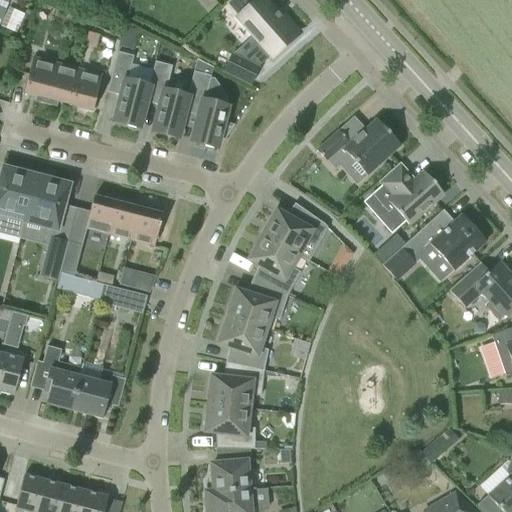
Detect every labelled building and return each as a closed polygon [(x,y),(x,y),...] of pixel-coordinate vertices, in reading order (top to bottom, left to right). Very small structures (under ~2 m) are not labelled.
[(262,0),(257,0),(251,6),(246,0),(239,0),(230,8),(238,17),(237,19),(258,43),(239,60),(231,56),(223,72),(250,85),(258,69),(257,69),(270,57),(271,58),(278,52),(278,53),(278,52),(281,49),(282,49),(282,48),(285,46),(286,46),(285,45),(288,43),(289,43),(289,42),(298,34),(284,18),(281,21),(279,19),(280,18),(279,17),(278,18),(276,15),(277,14),(276,13),(275,14),(262,0)] [(51,22),(64,27),(68,17),(56,12),(51,22)] [(68,17),(64,27),(77,33),(81,22),(68,17)] [(124,29),(122,38),(133,41),(135,31),(124,29)] [(84,47),(94,49),(98,36),(87,33),(84,47)] [(138,129),(145,103),(147,88),(126,82),(132,57),(117,53),(106,93),(120,97),(113,123),(138,129)] [(45,105),(55,65),(32,59),(23,94),(37,98),(35,102),(40,103),(40,104),(45,105)] [(177,140),(184,113),(186,98),(165,92),(171,67),(154,63),(147,88),(145,103),(158,107),(152,133),(177,140)] [(70,107),(79,71),(55,65),(45,105),(50,107),(50,106),(55,107),(56,103),(70,107)] [(101,89),(103,83),(100,82),(101,77),(79,71),(70,107),(92,112),(97,92),(100,93),(101,88),(101,89)] [(186,98),(184,113),(197,117),(190,143),(216,150),(218,139),(224,141),(232,129),(221,126),(226,108),(203,102),(210,77),(193,73),(186,98)] [(316,151),(325,162),(326,162),(334,171),(345,162),(351,168),(354,165),(366,178),(399,147),(375,120),(352,142),(349,139),(346,141),(337,132),(316,151)] [(382,187),(364,203),(390,233),(404,221),(408,226),(442,195),(423,173),(413,182),(398,165),(378,182),(382,187)] [(0,217),(23,223),(35,177),(31,176),(32,173),(20,169),(19,173),(1,168),(0,172),(0,217)] [(56,232),(68,186),(50,181),(51,178),(39,174),(38,178),(35,177),(23,223),(56,232)] [(84,230),(107,236),(117,198),(112,197),(112,198),(107,197),(106,201),(92,197),(84,230)] [(107,236),(130,242),(140,204),(117,198),(107,236)] [(140,204),(130,242),(153,248),(161,215),(148,212),(149,207),(144,206),(145,206),(140,204)] [(268,228),(263,237),(298,256),(307,240),(317,246),(327,229),(323,225),(294,205),(285,217),(275,211),(266,227),(268,228)] [(429,246),(453,272),(485,243),(461,216),(437,238),(426,226),(404,246),(415,259),(429,246)] [(258,267),(251,280),(287,296),(299,273),(291,269),(298,256),(263,237),(258,246),(256,245),(247,261),(258,267)] [(59,274),(67,243),(50,239),(40,277),(56,282),(59,274)] [(73,278),(81,247),(67,243),(59,274),(73,278)] [(404,246),(384,264),(396,277),(415,259),(404,246)] [(334,260),(327,272),(338,279),(345,267),(334,260)] [(485,307),(498,322),(511,310),(511,284),(507,278),(509,276),(498,263),(487,273),(479,264),(448,292),(463,309),(479,295),(488,304),(485,307)] [(95,284),(109,287),(112,278),(97,274),(95,284)] [(119,285),(130,288),(133,277),(122,274),(119,285)] [(62,288),(81,293),(84,282),(65,277),(62,288)] [(231,309),(228,318),(265,331),(269,317),(279,320),(286,297),(287,296),(251,280),(245,294),(234,291),(228,308),(231,309)] [(97,304),(98,304),(122,310),(126,292),(102,286),(97,304)] [(0,320),(8,323),(11,313),(0,310),(0,320)] [(11,313),(8,323),(24,327),(26,317),(11,313)] [(228,348),(225,363),(263,372),(267,351),(259,349),(265,331),(228,318),(225,328),(222,327),(216,345),(228,348)] [(505,377),(511,374),(511,328),(490,336),(505,377)] [(45,405),(73,412),(82,379),(79,378),(80,374),(65,370),(66,365),(57,363),(60,351),(46,347),(41,365),(49,367),(42,393),(47,394),(45,405)] [(0,354),(0,393),(13,396),(22,360),(0,354)] [(210,395),(209,405),(248,410),(250,395),(259,396),(263,372),(225,363),(222,378),(210,377),(208,395),(210,395)] [(82,379),(73,412),(101,420),(105,405),(117,408),(124,380),(111,377),(109,386),(82,379)] [(511,403),(511,401),(511,390),(499,391),(500,404),(511,403)] [(215,435),(215,450),(248,450),(254,450),(254,443),(254,429),(246,428),(248,410),(209,405),(208,415),(205,415),(203,433),(215,435)] [(420,452),(430,463),(458,441),(450,430),(420,452)] [(205,484),(206,493),(206,494),(252,490),(248,450),(215,450),(214,450),(215,450),(221,450),(222,464),(210,465),(211,476),(208,478),(206,481),(205,484)] [(511,511),(511,450),(508,463),(511,464),(511,473),(486,497),(500,511),(511,511)] [(418,453),(409,461),(425,477),(433,468),(418,453)] [(14,511),(35,511),(44,481),(23,476),(14,511)] [(35,511),(58,511),(65,487),(44,481),(35,511)] [(58,511),(80,511),(86,492),(65,487),(58,511)] [(206,494),(206,493),(204,493),(205,511),(258,511),(267,506),(266,489),(252,490),(206,494)] [(86,492),(80,511),(102,511),(107,497),(86,492)] [(472,511),(454,494),(431,507),(434,511),(472,511)]
